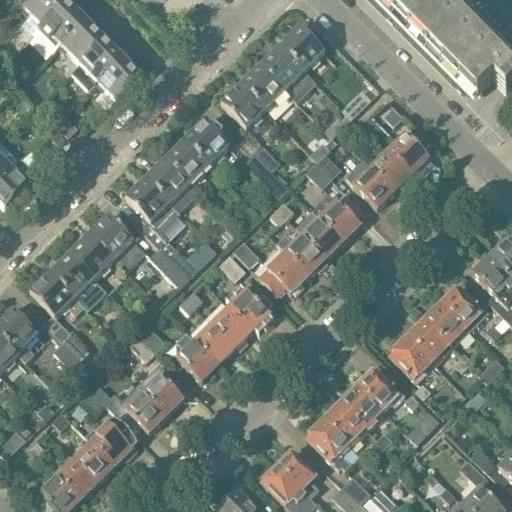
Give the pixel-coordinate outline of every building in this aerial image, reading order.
[(33,41),(68,7),(60,0),(36,0),(23,13),(31,22),(23,30),(33,41)] [(370,0),(468,98),(487,79),(507,99),(511,93),(511,39),(472,0),(370,0)] [(52,60),(60,52),(87,26),(68,7),(33,41),(52,60)] [(79,71),(105,45),(87,26),(60,52),(79,71)] [(280,52),(306,78),(325,59),(300,33),(280,52)] [(89,98),(97,90),(124,64),(105,45),(79,71),(70,79),(89,98)] [(315,87),(306,78),(280,52),(261,71),(285,97),(295,106),(315,87)] [(116,109),(143,83),(124,64),(97,90),(116,109)] [(285,97),(261,71),(241,91),(266,116),(285,97)] [(266,116),(241,91),(221,111),(246,136),(266,116)] [(371,106),(362,96),(343,115),(352,125),(371,106)] [(68,143),(77,135),(65,123),(56,132),(68,143)] [(370,123),(362,130),(371,140),(379,132),(370,123)] [(337,124),(324,136),(332,144),(345,132),(337,124)] [(205,127),(184,147),(210,172),(230,153),(205,127)] [(362,130),(354,137),(363,147),(371,140),(362,130)] [(371,140),(388,157),(412,182),(429,165),(421,157),(430,148),(415,133),(407,141),(405,140),(396,149),(379,132),(371,140)] [(65,145),(55,135),(49,141),(59,151),(65,145)] [(190,192),(210,172),(184,147),(165,166),(190,192)] [(1,148),(0,148),(0,186),(20,167),(1,148)] [(310,161),(317,168),(326,160),(330,156),(322,149),(310,161)] [(263,151),(254,160),(271,179),(281,169),(263,151)] [(395,198),(412,182),(388,157),(371,174),(395,198)] [(288,196),(271,179),(254,160),(244,170),(279,205),(288,196)] [(317,168),(316,169),(332,185),(342,176),(326,160),(317,168)] [(0,186),(0,211),(6,218),(40,184),(21,165),(20,167),(0,186)] [(165,166),(146,185),(170,211),(190,192),(165,166)] [(332,185),(316,169),(306,179),(322,195),(332,185)] [(377,216),(395,198),(371,174),(353,192),(377,216)] [(287,188),(278,179),(275,182),(284,191),(287,188)] [(179,220),(170,211),(146,185),(125,205),(136,216),(128,224),(158,255),(189,286),(198,277),(160,239),(179,220)] [(312,216),(320,224),(344,249),(361,231),(329,199),(312,216)] [(284,209),(277,215),(286,224),(293,218),(284,209)] [(279,231),(286,224),(277,215),(270,222),(279,231)] [(247,233),(256,223),(249,216),(239,225),(247,233)] [(108,222),(89,241),(114,267),(126,278),(145,259),(108,222)] [(327,265),(344,249),(320,224),(302,241),(327,265)] [(95,286),(114,267),(89,241),(70,260),(95,286)] [(285,258),(310,282),(327,265),(302,241),(294,250),(285,241),(277,249),(285,258)] [(511,284),(511,245),(509,248),(507,246),(490,262),(511,284)] [(260,263),(245,247),(234,257),(250,273),(260,263)] [(149,263),(180,295),(189,286),(158,255),(149,263)] [(292,300),(310,282),(285,258),(267,276),(292,300)] [(70,260),(50,279),(84,314),(92,306),(84,297),(95,286),(70,260)] [(237,287),(246,277),(230,261),(220,270),(237,287)] [(499,307),(511,294),(511,284),(490,262),(472,280),(499,307)] [(30,299),(55,325),(67,313),(76,322),(84,314),(50,279),(30,299)] [(439,308),(442,310),(467,336),(467,335),(475,328),(478,331),(488,321),(476,309),(475,311),(459,294),(451,302),(448,299),(439,308)] [(247,295),(230,313),(254,337),(271,320),(247,295)] [(194,297),(188,303),(197,313),(203,306),(194,297)] [(189,320),(197,313),(188,303),(180,310),(189,320)] [(148,325),(160,314),(153,307),(141,318),(148,325)] [(432,315),(434,318),(425,327),(453,356),(461,348),(458,345),(467,336),(442,310),(439,308),(432,315)] [(511,315),(505,309),(497,317),(511,332),(511,331),(511,315)] [(254,337),(230,313),(212,330),(237,354),(246,345),(254,337)] [(0,328),(0,341),(19,361),(35,345),(38,341),(13,316),(0,328)] [(189,340),(219,371),(237,354),(212,330),(206,324),(189,340)] [(135,338),(141,332),(134,326),(129,331),(135,338)] [(453,356),(425,327),(416,336),(413,334),(405,341),(408,345),(433,370),(440,362),(443,365),(453,356)] [(494,342),(501,335),(495,328),(488,335),(494,342)] [(140,342),(156,359),(166,349),(150,333),(140,342)] [(219,371),(189,340),(187,338),(176,348),(185,357),(177,364),(201,388),(219,371)] [(62,349),(80,367),(90,358),(71,340),(62,349)] [(0,379),(19,361),(0,341),(0,379)] [(424,378),(433,370),(408,345),(405,341),(397,349),(400,352),(391,361),(407,378),(406,379),(417,390),(427,381),(424,378)] [(140,342),(131,352),(147,368),(156,359),(140,342)] [(71,375),(80,386),(90,377),(80,367),(62,349),(54,357),(71,375)] [(468,357),(461,364),(469,372),(476,366),(468,357)] [(498,367),(505,373),(511,366),(511,365),(506,359),(498,367)] [(461,380),(469,372),(461,364),(453,371),(461,380)] [(501,376),(504,374),(495,365),(478,382),(487,391),(501,376)] [(376,376),(367,384),(365,382),(356,390),(383,418),(391,410),(394,413),(405,403),(394,391),(393,393),(376,376)] [(161,381),(143,398),(167,422),(184,405),(161,381)] [(374,426),(383,418),(356,390),(348,398),(351,400),(341,409),(369,438),(377,429),(374,426)] [(415,397),(423,405),(430,398),(422,390),(415,397)] [(149,440),(167,422),(143,398),(137,392),(120,410),(149,440)] [(88,393),(79,402),(95,418),(104,409),(88,393)] [(484,407),(476,400),(466,410),(474,418),(484,407)] [(411,401),(404,408),(412,416),(419,409),(411,401)] [(341,409),(333,418),(330,415),(322,424),(349,452),(349,451),(358,443),(361,446),(369,438),(341,409)] [(53,419),(45,411),(37,418),(45,427),(53,419)] [(420,447),(439,427),(430,418),(411,438),(420,447)] [(62,420),(52,429),(60,437),(70,428),(62,420)] [(349,452),(322,424),(314,432),(316,434),(307,443),(324,460),(322,461),(333,472),(346,460),(343,457),(349,452)] [(86,442),(92,448),(116,473),(137,452),(113,427),(99,441),(93,435),(86,442)] [(24,444),(30,438),(23,430),(17,436),(24,444)] [(0,460),(5,466),(25,446),(16,437),(0,452),(0,460)] [(377,446),(386,454),(392,448),(384,440),(377,446)] [(378,461),(386,454),(377,446),(370,453),(378,461)] [(98,489),(116,473),(92,448),(74,465),(98,489)] [(21,464),(31,474),(46,459),(37,449),(21,464)] [(471,465),(488,480),(496,472),(479,456),(471,465)] [(293,457),(286,465),(283,462),(276,470),(310,505),(319,496),(310,488),(317,481),(293,457)] [(511,489),(511,460),(499,475),(496,472),(488,480),(500,493),(508,485),(511,489)] [(54,478),(81,506),(98,489),(74,465),(71,462),(54,478)] [(476,493),(485,484),(468,468),(459,477),(476,493)] [(303,511),(310,505),(276,470),(268,477),(270,480),(262,488),(285,511),(286,511),(293,505),(299,511),(303,511)] [(75,511),(81,506),(54,478),(44,488),(48,491),(31,508),(34,511),(75,511)] [(479,495),(464,511),(498,511),(489,503),(496,495),(485,484),(476,493),(479,495)] [(345,496),(360,511),(361,511),(369,504),(353,489),(345,496)] [(397,511),(379,494),(369,504),(377,511),(397,511)] [(446,494),(440,500),(449,509),(455,503),(446,494)] [(220,511),(254,511),(237,496),(226,507),(220,511)] [(360,511),(345,496),(337,504),(344,511),(360,511)]
